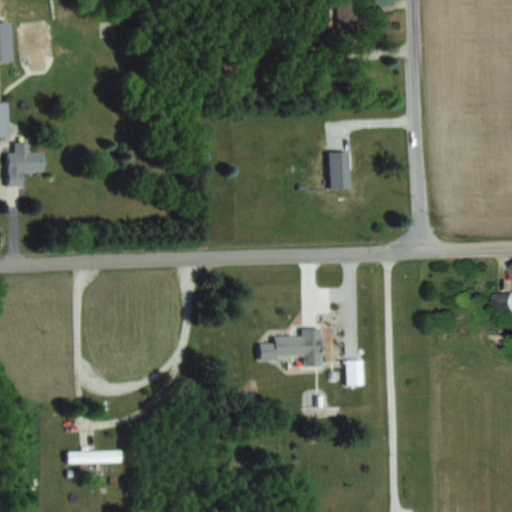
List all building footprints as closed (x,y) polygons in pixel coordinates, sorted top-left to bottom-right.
[(354,0),(333,0),(334,32),(354,32),(354,0)] [(5,185),(21,185),(21,170),(41,169),(40,150),(27,150),(27,140),(12,140),(13,150),(4,151),(5,185)] [(510,291),(493,291),(493,310),(510,310),(510,291)] [(319,364),(319,326),(299,326),(300,335),(272,335),(272,341),(258,341),(258,357),(302,356),(302,364),(319,364)] [(65,461),(117,461),(117,450),(65,450),(65,461)]
